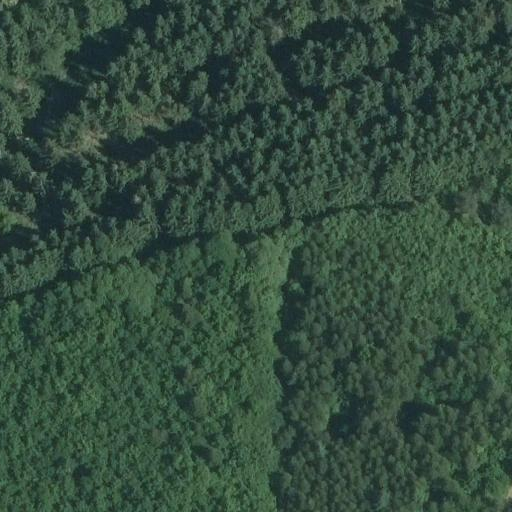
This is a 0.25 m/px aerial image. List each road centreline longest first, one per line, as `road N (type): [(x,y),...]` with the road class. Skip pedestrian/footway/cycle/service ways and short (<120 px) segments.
road 1 (track): [(175,263),(397,203),(511,237)]
road 2 (track): [(0,309),(175,263),(49,173)]
